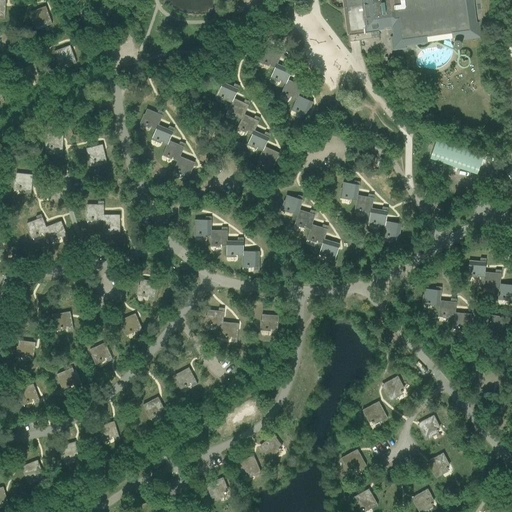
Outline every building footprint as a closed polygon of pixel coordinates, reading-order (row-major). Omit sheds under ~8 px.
[(342,0),(344,8),(348,35),(349,34),(350,41),(363,40),(363,39),(379,37),(378,30),(383,30),(382,27),(393,25),(395,36),(391,37),(393,50),(406,48),(405,45),(416,43),(444,40),(449,39),(454,38),(455,41),(454,44),(454,47),(457,48),(460,48),(461,46),(462,43),(460,41),(459,37),(463,37),(463,40),(481,38),(479,22),(476,23),(472,0),(342,0)] [(47,26),(52,24),(47,11),(46,6),(30,12),(36,29),(37,29),(35,25),(39,24),(41,24),(41,23),(45,21),(47,26)] [(71,65),(76,63),(71,50),(70,45),(54,51),(61,68),(60,64),(63,63),(64,64),(65,63),(65,62),(70,61),(71,65)] [(266,48),(259,64),(261,61),(265,62),(264,63),(266,64),(266,63),(271,65),(270,66),(275,68),(277,64),(283,51),(278,49),(276,52),(266,48)] [(35,64),(19,70),(25,87),(24,83),(28,82),(30,82),(29,81),(34,79),(36,84),(41,82),(36,70),(35,64)] [(287,80),(288,80),(293,67),(288,65),(287,68),(277,64),(275,68),(269,80),(270,80),(271,77),(275,78),(275,79),(277,80),(277,79),(281,81),(281,82),(285,84),(287,80)] [(298,96),(304,83),(299,81),(297,84),(288,80),(287,80),(285,84),(280,96),(282,93),(286,94),(285,95),(287,95),(292,97),(291,98),(296,100),(298,96)] [(223,82),(216,99),(218,95),(221,97),(223,98),(227,99),(227,101),(231,103),(234,98),(239,86),(234,84),(233,87),(223,82)] [(296,100),(290,112),(291,112),(292,109),(296,110),(296,111),(297,111),(298,111),(302,113),(300,117),(305,119),(313,102),(298,96),(296,100)] [(244,114),(250,102),(245,100),(244,103),(234,98),(231,103),(226,115),(228,111),(232,113),(231,113),(233,114),(238,115),(237,117),(241,119),(242,119),(244,114)] [(158,125),(163,113),(158,110),(157,113),(147,109),(142,122),(140,126),(141,126),(142,122),(146,124),(145,124),(147,125),(147,124),(152,126),(151,128),(156,129),(156,130),(158,125)] [(254,130),(260,118),(255,116),(254,119),(244,114),(242,119),(241,119),(236,131),(237,131),(238,127),(242,129),(243,130),(248,132),(247,133),(252,135),(254,130)] [(169,141),(174,128),(169,126),(168,129),(158,125),(156,130),(156,129),(151,141),(153,138),(157,139),(156,140),(158,141),(158,140),(163,142),(162,143),(167,145),(169,141)] [(265,146),(265,147),(270,134),(265,132),(264,135),(254,130),(252,135),(247,147),(249,143),(252,145),(253,146),(254,146),(258,148),(258,149),(262,151),(265,146)] [(46,134),(46,152),(46,148),(51,148),(51,149),(52,149),(52,148),(57,148),(57,153),(63,153),(63,140),(63,134),(46,134)] [(484,153),(437,138),(430,159),(477,174),(479,168),(484,153)] [(173,159),(178,161),(180,156),(185,144),(180,142),(179,145),(169,141),(167,145),(162,157),(164,154),(167,155),(167,156),(169,156),(173,158),(173,159)] [(101,164),(107,163),(103,149),(102,145),(86,148),(91,166),(90,162),(94,161),(94,162),(96,161),(100,159),(101,164)] [(267,168),(272,170),(279,153),(265,147),(265,146),(262,151),(257,163),(259,159),(262,161),(262,162),(264,162),(269,164),(267,168)] [(178,161),(173,173),(174,169),(178,171),(178,172),(180,172),(184,173),(183,178),(188,180),(195,163),(180,156),(178,161)] [(33,175),(16,173),(14,191),(15,191),(15,187),(19,188),(21,188),(26,188),(25,193),(31,193),(32,180),(33,175)] [(357,195),(358,195),(360,182),(354,181),(354,184),(343,182),(340,200),(341,196),(345,197),(345,198),(347,198),(347,197),(351,198),(351,199),(356,200),(357,195)] [(496,189),(507,192),(508,189),(508,188),(497,184),(496,189)] [(371,208),(372,208),(374,195),(369,194),(368,197),(358,195),(357,195),(356,200),(354,213),(355,209),(359,210),(359,211),(361,211),(361,210),(365,211),(365,212),(370,213),(371,208)] [(299,210),(303,197),(298,195),(297,198),(287,195),(281,213),(282,213),(283,209),(287,210),(287,211),(288,211),(289,210),(293,212),(293,213),(298,215),(299,210)] [(98,220),(103,220),(103,215),(104,215),(104,209),(104,201),(98,201),(98,205),(87,205),(87,223),(88,223),(88,219),(92,219),(93,219),(98,219),(98,220)] [(385,221),(386,221),(388,208),(383,207),(382,210),(372,208),(371,208),(370,213),(368,226),(369,222),(373,223),(373,224),(375,224),(375,223),(380,224),(379,225),(384,226),(385,221)] [(312,224),(312,225),(316,212),(311,210),(310,213),(299,210),(298,215),(294,227),(295,223),(299,225),(301,226),(301,225),(305,226),(305,228),(310,229),(312,224)] [(43,234),(47,232),(48,232),(46,227),(44,222),(41,214),(36,216),(37,219),(27,223),(33,240),(34,240),(32,236),(36,235),(38,235),(38,234),(42,232),(43,234)] [(114,234),(120,234),(120,220),(120,215),(104,215),(103,215),(103,220),(103,233),(104,233),(104,229),(108,229),(108,230),(109,230),(109,229),(114,229),(114,234)] [(195,220),(195,234),(199,234),(199,235),(201,235),(201,234),(206,234),(206,235),(211,235),(211,230),(211,217),(206,217),(206,220),(195,220)] [(48,232),(47,232),(52,244),(53,244),(51,240),(55,239),(57,239),(56,238),(61,236),(63,241),(68,239),(63,226),(61,221),(46,227),(48,232)] [(402,224),(386,221),(385,221),(384,226),(383,235),(394,237),(393,241),(398,242),(402,224)] [(310,229),(306,242),(307,242),(308,238),(311,239),(311,240),(313,240),(318,241),(317,242),(322,244),(324,239),(328,226),(323,225),(322,228),(312,225),(312,224),(310,229)] [(222,230),(211,230),(211,235),(211,248),(211,244),(215,244),(215,245),(217,245),(217,244),(222,245),(222,246),(227,246),(227,241),(227,227),(222,227),(222,230)] [(238,257),(243,257),(243,251),(243,238),(238,238),(238,241),(227,241),(227,246),(226,259),(227,259),(227,255),(231,255),(231,256),(233,256),(233,255),(238,255),(238,257)] [(329,260),(334,262),(340,244),(324,239),(322,244),(320,252),(324,254),(325,255),(326,254),(330,255),(329,260)] [(259,252),(243,251),(243,257),(243,270),(243,265),(247,265),(247,266),(249,266),(249,265),(254,266),(254,270),(259,270),(259,252)] [(485,272),(486,259),(480,258),(480,261),(469,260),(468,278),(468,274),(472,275),(474,276),(474,275),(479,275),(479,277),(484,277),(485,272)] [(500,284),(501,270),(496,270),(495,273),(485,272),(484,277),(483,290),(484,286),(488,286),(487,287),(489,287),(494,287),(494,288),(499,289),(500,284)] [(157,282),(141,279),(138,297),(139,293),(143,294),(142,294),(144,295),(144,294),(149,295),(148,300),(154,300),(156,287),(157,282)] [(511,284),(500,284),(499,289),(498,302),(499,298),(503,298),(503,299),(504,299),(504,298),(509,299),(509,303),(511,303),(511,284)] [(440,301),(441,287),(436,287),(436,290),(425,289),(423,303),(423,307),(424,303),(428,303),(428,304),(429,304),(429,303),(434,304),(434,305),(439,306),(440,301)] [(449,317),(454,318),(455,313),(456,299),(451,299),(451,302),(440,301),(439,306),(438,319),(439,315),(443,315),(443,316),(444,316),(444,315),(449,316),(449,317)] [(223,322),(224,308),(219,308),(218,311),(207,310),(205,328),(206,328),(206,324),(210,324),(210,325),(212,325),(212,324),(217,325),(217,326),(222,327),(222,322),(223,322)] [(70,312),(54,315),(57,332),(58,332),(57,328),(61,328),(63,328),(62,327),(67,326),(68,331),(73,330),(71,316),(70,312)] [(454,318),(453,331),(454,327),(458,327),(458,328),(459,328),(459,327),(464,328),(464,332),(469,333),(471,314),(455,313),(454,318)] [(120,320),(127,337),(128,337),(126,333),(130,331),(130,332),(132,331),(131,331),(136,329),(138,333),(143,331),(137,318),(135,314),(120,320)] [(272,334),(277,334),(278,316),(262,314),(261,332),(261,328),(265,329),(267,330),(267,329),(272,329),(272,334)] [(487,315),(487,316),(491,316),(490,321),(490,320),(489,322),(490,322),(489,327),(484,326),(484,332),(502,335),(505,318),(487,315)] [(239,324),(223,322),(222,322),(222,327),(220,340),(221,340),(221,336),(225,336),(225,337),(227,337),(227,336),(232,337),(231,342),(237,342),(239,324)] [(19,340),(17,358),(18,354),(22,355),(21,356),(23,356),(23,355),(28,356),(28,360),(33,361),(35,347),(35,343),(19,340)] [(90,349),(97,366),(98,366),(96,362),(100,360),(100,361),(102,360),(101,360),(106,358),(108,362),(113,360),(105,343),(90,349)] [(72,368),(57,374),(64,391),(63,387),(67,385),(67,386),(68,385),(73,383),(75,387),(80,385),(72,368)] [(189,368),(174,375),(183,391),(181,388),(185,386),(186,386),(186,385),(190,383),(193,387),(197,384),(189,368)] [(398,376),(385,383),(386,385),(385,387),(383,388),(390,401),(397,398),(396,395),(403,391),(399,384),(401,383),(398,376)] [(18,390),(24,407),(25,407),(23,403),(27,401),(27,402),(29,401),(33,399),(35,403),(40,401),(33,384),(18,390)] [(143,405),(152,421),(150,417),(154,415),(154,416),(155,415),(155,414),(160,412),(162,416),(167,414),(158,397),(143,405)] [(375,403),(362,410),(366,417),(368,416),(372,423),(379,419),(381,421),(387,418),(381,405),(378,406),(376,405),(375,403)] [(434,415),(421,422),(422,424),(421,426),(419,427),(426,440),(433,437),(431,434),(439,431),(435,423),(437,422),(434,415)] [(98,426),(104,443),(103,440),(107,438),(107,439),(109,438),(108,438),(113,436),(114,441),(120,439),(114,421),(98,426)] [(273,435),(262,444),(263,446),(263,448),(261,449),(270,461),(277,456),(275,454),(281,449),(276,442),(278,441),(273,435)] [(75,442),(59,446),(64,464),(63,460),(67,459),(69,459),(69,458),(74,457),(75,461),(80,460),(75,442)] [(355,453),(354,451),(341,458),(345,465),(347,464),(351,471),(358,467),(359,469),(366,466),(359,453),(357,454),(355,453)] [(431,464),(429,465),(436,478),(443,475),(441,472),(449,468),(445,461),(447,460),(443,453),(430,460),(431,462),(431,464)] [(250,457),(236,463),(239,470),(242,469),(245,476),(253,473),(254,476),(261,473),(255,459),(253,460),(251,459),(250,457)] [(22,466),(29,483),(28,479),(31,478),(32,478),(33,478),(33,477),(38,475),(39,480),(44,478),(38,460),(22,466)] [(209,487),(207,488),(213,502),(220,499),(219,496),(227,493),(224,485),(226,484),(223,477),(209,483),(210,485),(209,487)] [(3,487),(0,487),(0,502),(2,502),(3,506),(8,505),(3,487)] [(415,500),(413,501),(419,511),(424,511),(427,510),(426,508),(433,504),(429,497),(431,495),(428,489),(415,496),(416,498),(415,500)] [(365,491),(352,498),(356,504),(358,503),(363,510),(370,506),(371,509),(378,505),(371,492),(368,493),(366,493),(365,491)] [(150,502),(135,506),(136,511),(156,511),(154,505),(152,506),(150,505),(150,502)]
